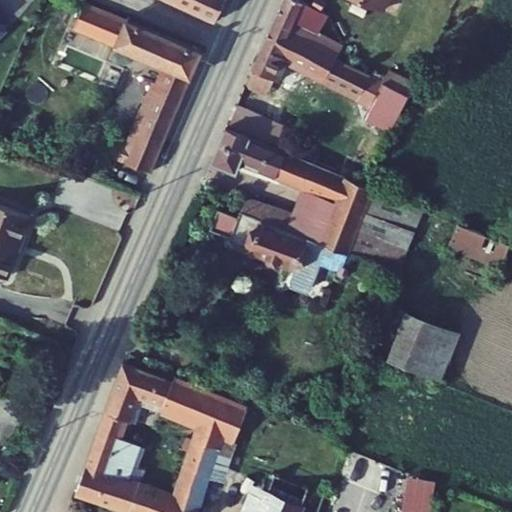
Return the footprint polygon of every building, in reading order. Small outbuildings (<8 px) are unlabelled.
[(184,0),(218,15),(224,0),(184,0)] [(292,0),(255,83),(278,93),(296,51),(385,99),(354,167),(377,177),(383,164),(419,86),(348,48),(354,36),(334,26),(344,5),(335,1),(332,0),(292,0)] [(400,0),(375,0),(397,10),(400,0)] [(83,9),(70,38),(157,74),(186,85),(198,57),(83,9)] [(157,74),(151,89),(179,100),(186,85),(157,74)] [(128,143),(120,160),(147,172),(179,100),(151,89),(128,143)] [(354,167),(238,120),(225,153),(253,164),(254,160),(319,186),(307,215),(263,197),(258,211),(355,250),(384,180),(377,177),(354,167)] [(108,136),(102,153),(120,160),(128,143),(108,136)] [(448,206),(384,180),(355,250),(365,254),(420,276),(448,206)] [(0,275),(20,283),(29,262),(26,261),(33,243),(35,243),(44,221),(0,203),(0,275)] [(365,254),(355,250),(258,211),(242,250),(289,270),(287,276),(288,286),(316,297),(325,294),(336,266),(361,277),(365,267),(361,266),(365,254)] [(511,258),(511,231),(478,218),(469,241),(511,258)] [(471,335),(405,309),(386,356),(452,383),(471,335)] [(191,463),(225,474),(236,437),(246,440),(259,402),(210,385),(208,391),(130,364),(111,418),(141,428),(150,401),(206,420),(191,463)] [(107,433),(136,443),(141,428),(111,418),(107,433)] [(346,438),(308,423),(299,446),(283,440),(265,487),(328,511),(331,511),(338,495),(325,490),(346,438)] [(136,443),(107,433),(87,492),(145,511),(160,511),(167,492),(150,486),(155,470),(142,466),(148,447),(136,443)] [(212,511),(225,474),(191,463),(181,496),(175,511),(212,511)] [(430,511),(435,479),(407,475),(401,511),(430,511)] [(328,511),(265,487),(255,511),(328,511)] [(175,511),(181,496),(167,492),(160,511),(175,511)]
